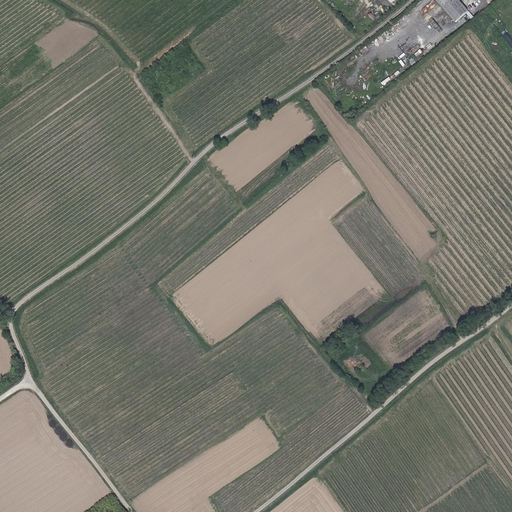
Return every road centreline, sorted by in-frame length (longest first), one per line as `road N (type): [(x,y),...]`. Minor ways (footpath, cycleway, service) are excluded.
road 1 (unclassified): [(132,511),(31,379),(11,311),(118,234),(199,157),(412,0)]
road 2 (unclassified): [(511,304),(255,511)]
